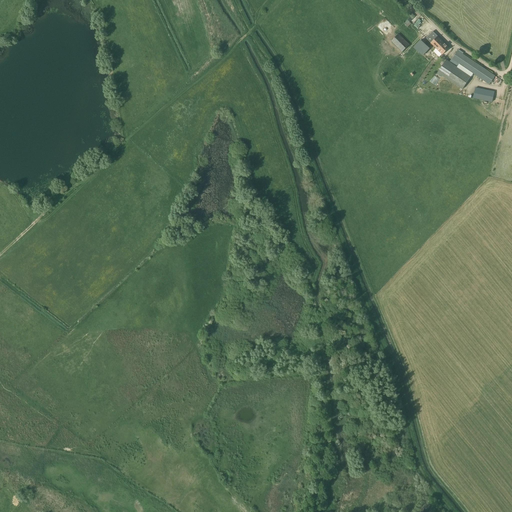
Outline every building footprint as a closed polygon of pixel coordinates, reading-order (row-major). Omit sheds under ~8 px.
[(442,55),(449,48),(433,31),(426,38),(442,55)] [(402,52),(409,45),(399,34),(391,41),(402,52)] [(423,56),(430,49),(421,40),(414,48),(423,56)] [(446,60),(438,73),(462,90),(471,77),(457,68),(459,65),(473,74),(489,85),(495,76),(463,54),(464,53),(459,49),(459,50),(458,50),(452,59),(450,63),(446,60)] [(430,81),(436,85),(440,79),(434,75),(430,81)]
